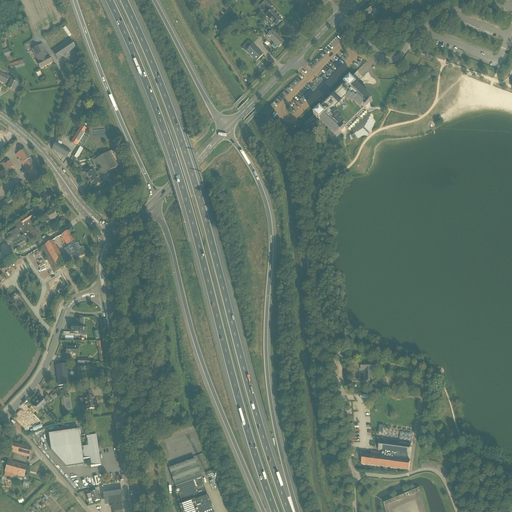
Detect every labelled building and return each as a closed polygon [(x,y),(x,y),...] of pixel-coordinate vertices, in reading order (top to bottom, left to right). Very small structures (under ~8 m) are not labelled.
[(258,8),(263,12),(267,8),(269,10),(273,6),(266,0),(266,1),(258,8)] [(361,13),(365,18),(365,17),(368,21),(371,18),(369,15),(373,12),(373,13),(374,13),(375,13),(376,12),(377,11),(377,10),(374,6),(370,8),(369,7),(361,13)] [(271,10),(265,16),(276,26),(282,21),(271,10)] [(395,22),(392,24),(387,28),(389,31),(394,27),(395,28),(397,26),(395,22)] [(373,32),(378,39),(383,35),(375,24),(372,26),(375,31),(373,32)] [(266,37),(274,44),(271,46),(275,49),(277,47),(278,48),(284,42),(268,27),(265,31),(268,35),(266,37)] [(57,60),(67,54),(76,48),(69,38),(64,40),(66,43),(52,51),(57,60)] [(43,44),(41,45),(32,50),(38,62),(37,63),(40,69),(52,63),(49,57),(50,57),(43,44)] [(252,45),(245,52),(256,62),(263,55),(252,45)] [(11,55),(10,50),(9,48),(0,51),(0,52),(2,58),(11,55)] [(23,60),(8,64),(10,71),(25,66),(23,60)] [(18,84),(12,81),(13,79),(9,77),(8,78),(0,73),(0,81),(6,85),(6,83),(9,85),(7,89),(14,92),(18,84)] [(356,84),(350,78),(344,85),(345,86),(334,98),(332,99),(322,110),(320,109),(314,115),(320,121),(337,137),(341,133),(343,135),(346,132),(343,128),(364,107),(367,110),(370,107),(368,105),(372,101),(356,85),(356,84)] [(71,143),(75,146),(86,130),(81,127),(71,143)] [(71,153),(56,143),(52,150),(67,159),(71,153)] [(36,187),(44,182),(25,150),(25,149),(24,149),(16,154),(29,176),(25,178),(28,183),(32,181),(36,187)] [(103,175),(110,172),(111,174),(120,170),(110,152),(95,161),(101,171),(96,173),(94,170),(87,174),(94,187),(101,184),(98,177),(103,174),(103,175)] [(9,175),(16,170),(8,158),(1,163),(9,175)] [(0,203),(0,208),(1,210),(12,202),(8,198),(4,201),(3,201),(0,203)] [(40,220),(44,218),(45,220),(46,223),(50,221),(57,217),(54,211),(50,213),(49,212),(43,216),(41,213),(37,215),(37,216),(34,217),(36,221),(39,219),(40,220)] [(16,228),(7,234),(11,240),(7,242),(11,250),(15,248),(17,250),(26,245),(25,245),(28,243),(24,235),(21,237),(16,228)] [(70,231),(61,236),(67,247),(70,251),(67,253),(70,257),(69,258),(72,262),(72,263),(82,257),(84,256),(80,249),(70,231)] [(70,264),(66,259),(64,260),(52,240),(37,250),(51,275),(70,264)] [(71,325),(71,333),(75,333),(75,334),(82,334),(83,328),(83,326),(83,320),(76,319),(76,326),(71,325)] [(76,348),(66,348),(66,354),(64,354),(64,358),(70,358),(70,354),(77,354),(77,349),(76,349),(76,348)] [(376,363),(361,363),(361,371),(364,371),(364,381),(372,381),(371,371),(376,371),(376,363)] [(66,365),(56,366),(58,386),(69,385),(66,365)] [(81,406),(85,405),(86,410),(95,409),(95,404),(95,401),(94,401),(93,396),(92,392),(84,393),(85,397),(84,398),(80,399),(81,406)] [(52,400),(48,396),(45,398),(45,399),(43,401),(41,399),(33,407),(38,412),(46,404),(46,403),(48,401),(49,403),(52,400)] [(27,411),(17,421),(24,427),(25,428),(30,423),(29,422),(32,419),(36,424),(39,421),(34,415),(32,417),(27,411)] [(397,417),(396,427),(411,427),(411,418),(397,417)] [(99,464),(97,449),(82,451),(81,447),(81,444),(81,443),(79,430),(49,435),(51,451),(66,468),(84,465),(83,460),(83,459),(90,458),(91,466),(91,467),(100,466),(100,465),(99,465),(99,464)] [(416,441),(417,433),(384,430),(383,438),(416,441)] [(88,446),(81,447),(82,451),(97,449),(95,437),(96,436),(96,435),(87,437),(87,438),(88,446)] [(379,440),(378,451),(394,453),(407,455),(410,455),(411,443),(379,440)] [(10,452),(29,457),(32,448),(13,443),(10,452)] [(370,456),(363,455),(361,464),(381,467),(383,454),(371,452),(370,456)] [(381,467),(409,471),(410,461),(407,461),(407,455),(394,453),(394,455),(383,454),(381,467)] [(201,478),(195,461),(195,460),(169,469),(176,487),(201,478)] [(13,474),(24,477),(26,466),(8,461),(4,476),(12,478),(13,474)] [(90,477),(92,486),(99,484),(97,476),(90,477)] [(213,511),(201,478),(176,487),(176,489),(175,490),(175,491),(175,492),(176,493),(177,493),(178,494),(178,493),(182,505),(180,506),(182,511),(213,511)] [(425,511),(418,489),(383,503),(385,511),(425,511)] [(99,501),(96,492),(86,495),(88,500),(92,499),(94,503),(99,501)]
